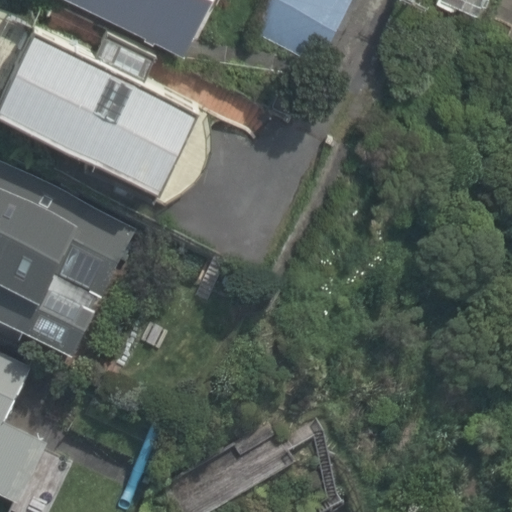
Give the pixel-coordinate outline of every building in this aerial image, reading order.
[(211,0),(77,0),(184,56),(211,0)] [(365,0),(364,0),(256,0),(245,36),(342,68),(365,0)] [(36,21),(0,97),(0,102),(163,180),(201,99),(36,21)] [(68,226),(0,192),(0,321),(76,357),(136,238),(80,207),(68,226)] [(33,376),(0,359),(0,511),(1,511),(23,511),(54,453),(6,428),(33,376)]
